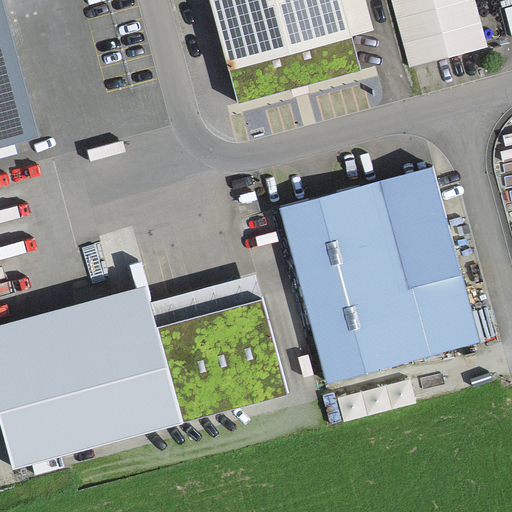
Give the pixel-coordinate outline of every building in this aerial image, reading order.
[(363,0),(216,0),(241,96),(360,65),(349,25),(368,20),(363,0)] [(394,0),(407,67),(487,51),(477,0),(394,0)] [(0,9),(0,142),(32,135),(0,9)] [(472,340),(429,173),(276,213),(320,380),(472,340)] [(280,392),(257,301),(155,327),(146,289),(0,326),(0,397),(16,459),(280,392)]
